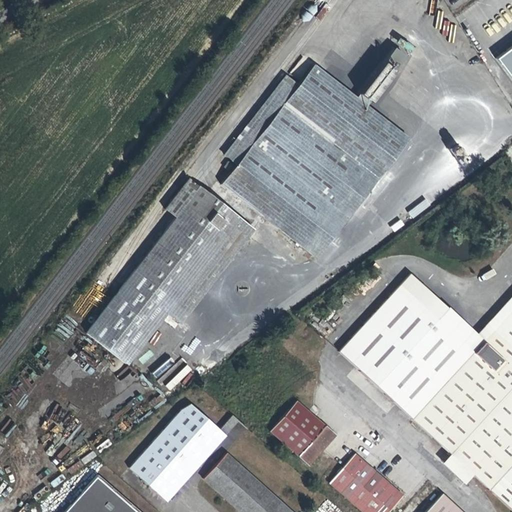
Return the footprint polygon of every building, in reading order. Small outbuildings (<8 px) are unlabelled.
[(471,0),(462,7),(470,18),(484,7),(478,0),(471,0)] [(400,39),(395,45),(406,52),(411,46),(400,39)] [(313,64),(298,83),(237,161),(285,198),(268,220),(315,257),(346,218),(334,208),(357,180),(365,187),(353,202),(356,205),(408,138),(313,64)] [(222,154),(235,164),(237,161),(298,83),(284,73),(222,154)] [(262,216),(268,220),(285,198),(237,161),(235,164),(222,181),(216,188),(210,196),(199,187),(175,217),(85,332),(125,363),(161,318),(174,328),(262,216)] [(164,209),(175,217),(199,187),(188,178),(164,209)] [(212,184),(216,188),(222,181),(217,178),(212,184)] [(334,208),(346,218),(356,205),(353,202),(365,187),(357,180),(334,208)] [(337,351),(411,420),(511,309),(511,307),(472,351),(436,318),(399,284),(337,351)] [(446,306),(436,318),(472,351),(511,307),(511,291),(475,332),(446,306)] [(511,511),(511,309),(411,420),(511,511)] [(135,366),(159,346),(155,341),(130,361),(135,366)] [(206,359),(217,349),(214,345),(203,355),(206,359)] [(206,360),(211,365),(223,355),(219,350),(206,360)] [(185,359),(179,366),(188,374),(194,367),(185,359)] [(155,407),(163,398),(158,393),(149,402),(155,407)] [(308,464),(334,435),(296,401),(270,431),(308,464)] [(165,501),(225,435),(219,430),(190,404),(180,410),(128,468),(165,501)] [(232,415),(219,430),(225,435),(238,420),(232,415)] [(9,421),(2,430),(6,434),(14,425),(9,421)] [(290,511),(224,453),(202,478),(239,511),(290,511)] [(362,511),(387,511),(402,496),(354,453),(328,482),(362,511)] [(134,511),(93,477),(87,483),(78,494),(62,511),(134,511)] [(75,491),(78,494),(87,483),(84,481),(75,491)] [(460,511),(440,493),(423,511),(460,511)]
